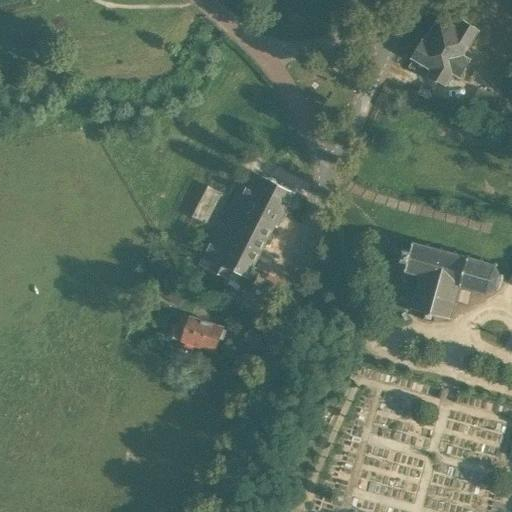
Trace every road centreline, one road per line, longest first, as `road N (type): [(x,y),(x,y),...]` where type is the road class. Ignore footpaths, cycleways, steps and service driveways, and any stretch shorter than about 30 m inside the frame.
road 1 (unclassified): [(327,179),(217,511)]
road 2 (unclassified): [(327,179),(402,17)]
road 3 (unclassified): [(402,17),(338,42),(257,50)]
road 4 (unclassified): [(257,50),(302,112),(327,179)]
